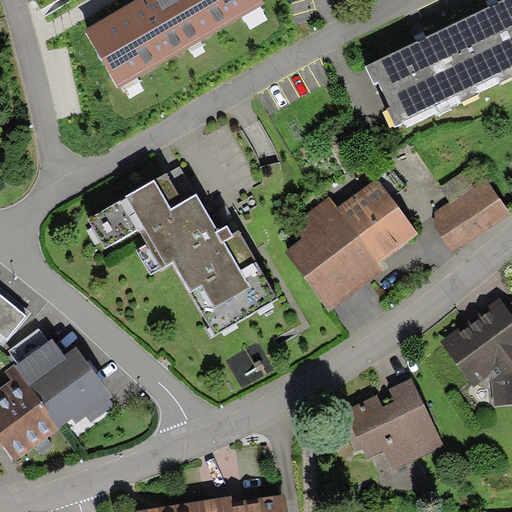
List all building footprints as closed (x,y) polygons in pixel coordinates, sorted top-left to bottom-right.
[(142,0),(89,29),(120,85),(261,8),(257,0),(142,0)] [(430,42),(369,72),(375,85),(380,83),(393,110),(385,114),(394,133),(511,74),(511,1),(492,11),(430,42)] [(464,172),(441,188),(451,202),(437,213),(436,227),(454,253),(511,215),(486,179),(474,187),(464,172)] [(172,266),(215,339),(277,303),(229,218),(214,227),(198,199),(193,202),(186,206),(169,177),(89,223),(105,252),(140,234),(147,246),(137,252),(151,277),(172,266)] [(377,180),(338,209),(380,265),(419,237),(377,180)] [(287,252),(330,311),(383,270),(380,265),(338,209),(329,197),(292,224),(303,240),(287,252)] [(0,287),(0,345),(3,348),(32,312),(9,294),(0,287)] [(511,404),(511,316),(499,300),(473,319),(442,342),(475,389),(480,385),(489,390),(491,407),(511,404)] [(92,423),(114,407),(111,402),(113,400),(89,367),(77,351),(66,360),(53,343),(50,345),(39,331),(10,353),(19,364),(15,367),(31,389),(62,430),(73,422),(77,427),(88,418),(92,423)] [(0,443),(3,448),(16,465),(62,430),(31,389),(15,367),(6,374),(13,382),(0,391),(0,443)] [(378,397),(345,412),(369,463),(386,455),(394,472),(445,447),(412,380),(389,391),(395,404),(386,408),(383,409),(378,397)] [(231,501),(158,511),(288,511),(286,499),(232,507),(231,501)]
